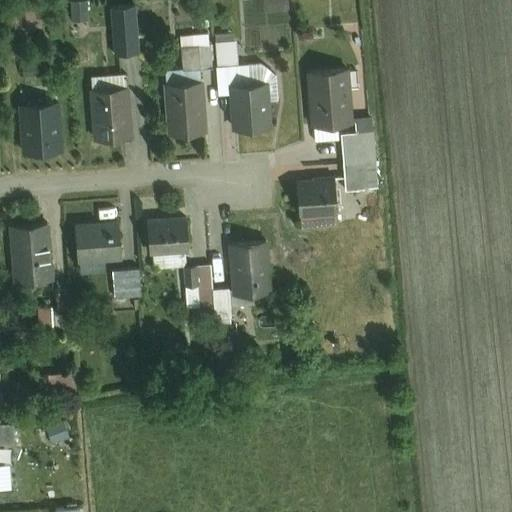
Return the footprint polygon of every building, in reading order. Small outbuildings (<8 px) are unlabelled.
[(4,0),(6,25),(44,24),(43,0),(4,0)] [(91,0),(71,0),(73,18),(93,16),(91,0)] [(140,3),(115,6),(120,49),(146,46),(140,3)] [(184,31),(187,67),(206,66),(217,65),(214,29),(184,31)] [(244,61),(242,37),(219,39),(221,63),(244,61)] [(244,61),(221,63),(224,93),(235,92),(235,82),(252,80),(251,61),(244,61)] [(353,65),(309,69),(313,122),(358,119),(353,65)] [(171,68),(172,79),(207,76),(206,66),(187,67),(171,68)] [(133,75),(94,79),(99,137),(138,134),(133,75)] [(207,76),(172,79),(176,131),(211,128),(207,76)] [(252,80),(235,82),(235,92),(238,126),(277,123),(273,79),(252,80)] [(62,99),(26,102),(30,149),(66,146),(62,99)] [(363,128),(349,129),(353,185),(385,183),(380,113),(362,114),(363,128)] [(346,176),(304,179),(306,211),(348,208),(346,176)] [(192,214),(152,217),(154,250),(194,248),(192,214)] [(128,220),(78,223),(80,257),(130,255),(128,220)] [(55,221),(17,224),(20,278),(59,275),(55,221)] [(272,238),(235,241),(239,289),(276,287),(272,238)] [(215,262),(197,263),(198,283),(200,309),(200,318),(218,317),(216,285),(215,262)] [(147,265),(118,267),(119,296),(148,294),(147,265)] [(198,283),(187,284),(188,310),(200,309),(198,283)] [(218,320),(235,319),(233,284),(216,285),(218,317),(218,320)] [(336,319),(318,323),(324,350),(342,346),(336,319)] [(80,370),(53,372),(54,392),(82,390),(80,370)] [(69,417),(51,423),(57,439),(75,433),(69,417)] [(0,438),(21,437),(20,420),(0,421),(0,438)]
